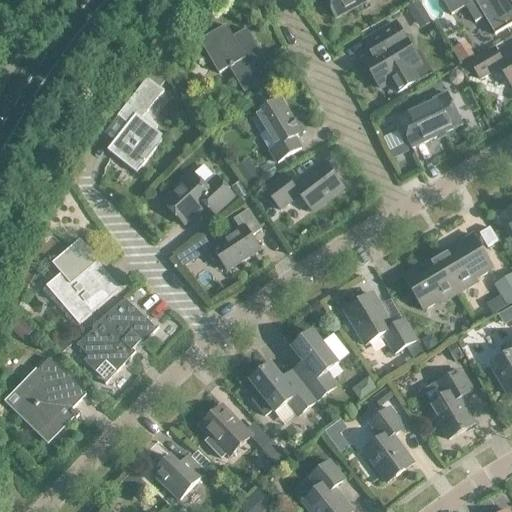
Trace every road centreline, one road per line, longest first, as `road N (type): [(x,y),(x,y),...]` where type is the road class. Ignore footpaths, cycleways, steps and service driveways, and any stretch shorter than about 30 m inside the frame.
road 1 (unclassified): [(405,209),(278,0)]
road 2 (residential): [(211,342),(47,511)]
road 3 (residential): [(405,209),(211,342)]
road 4 (unclassified): [(211,342),(88,189)]
road 5 (secondary): [(9,135),(106,0)]
road 6 (residential): [(511,147),(405,209)]
